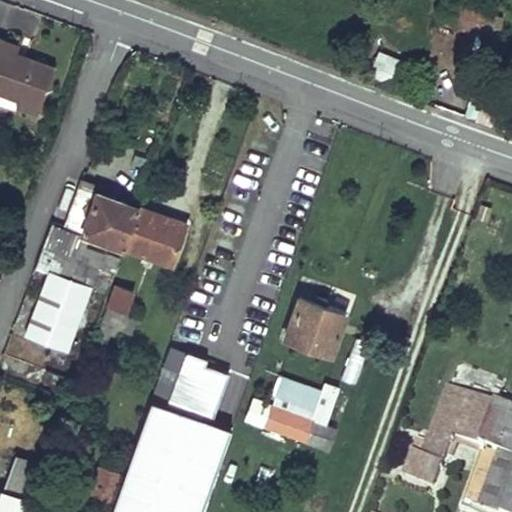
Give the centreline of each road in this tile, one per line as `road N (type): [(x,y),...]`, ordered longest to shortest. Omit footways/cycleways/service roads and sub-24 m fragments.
road 1 (unclassified): [(120,12),(511,157)]
road 2 (unknown): [(476,145),(357,511)]
road 3 (residential): [(120,12),(0,312)]
road 4 (unknown): [(307,83),(226,341)]
